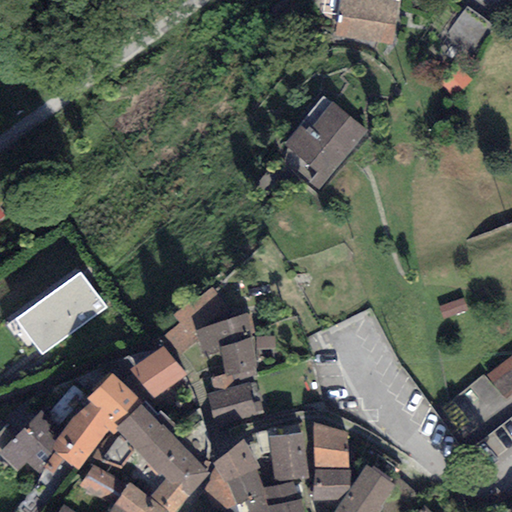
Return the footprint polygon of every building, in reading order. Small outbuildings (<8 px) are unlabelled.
[(398,2),(388,0),(338,0),(333,35),(391,44),(398,2)] [(331,104),(322,97),(283,145),(326,180),(367,131),(332,102),(331,104)] [(109,310),(81,272),(17,319),(45,357),(109,310)] [(227,308),(211,287),(172,315),(179,323),(163,335),(180,356),(199,341),(194,331),(227,308)] [(447,322),(473,316),(469,302),(444,308),(447,322)] [(247,313),(194,331),(199,341),(203,357),(220,352),(219,347),(250,338),(247,313)] [(250,338),(219,347),(220,352),(225,374),(225,377),(231,375),(233,382),(256,375),(254,337),(250,338)] [(162,346),(130,370),(152,399),(183,375),(162,346)] [(462,433),(511,401),(511,363),(445,406),(462,433)] [(143,402),(112,372),(86,400),(89,402),(118,429),(143,402)] [(225,374),(210,378),(214,392),(205,394),(215,431),(264,417),(260,402),(253,403),(248,383),(234,387),(233,382),(231,375),(225,377),(225,374)] [(118,429),(89,402),(75,414),(61,433),(49,448),(55,454),(43,466),(52,474),(63,461),(78,471),(90,456),(109,431),(114,433),(118,429)] [(177,511),(208,474),(143,402),(118,429),(114,433),(109,431),(90,456),(121,468),(134,450),(158,477),(161,474),(166,478),(148,498),(165,511),(177,511)] [(61,433),(39,411),(21,430),(11,419),(0,430),(0,456),(16,473),(26,463),(36,473),(43,466),(55,454),(49,448),(61,433)] [(347,433),(313,424),(314,469),(313,502),(341,500),(350,488),(347,433)] [(301,433),(268,438),(274,483),(307,478),(301,433)] [(243,438),(212,464),(214,470),(210,482),(203,500),(223,511),(265,495),(262,488),(256,469),(259,468),(243,438)] [(377,511),(395,485),(393,484),(365,465),(350,488),(341,500),(337,507),(333,511),(377,511)] [(126,486),(92,466),(78,486),(113,506),(126,486)] [(397,478),(393,484),(395,485),(377,511),(403,511),(417,491),(397,478)] [(303,511),(295,482),(262,488),(265,495),(268,511),(303,511)] [(165,511),(148,498),(129,483),(126,486),(113,506),(108,511),(165,511)] [(268,511),(265,495),(223,511),(268,511)]
